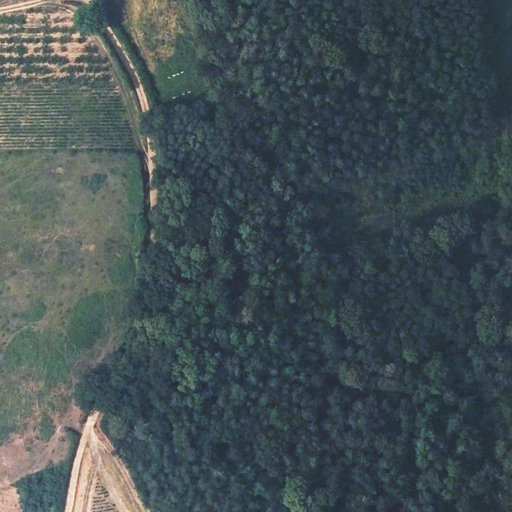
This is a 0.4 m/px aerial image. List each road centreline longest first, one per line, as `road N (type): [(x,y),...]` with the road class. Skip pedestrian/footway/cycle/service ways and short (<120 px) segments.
road 1 (track): [(69,511),(91,429),(141,340),(161,265),(151,121),(84,0)]
road 2 (track): [(141,340),(173,348),(231,322),(270,248),(277,167)]
road 3 (track): [(472,0),(482,132)]
